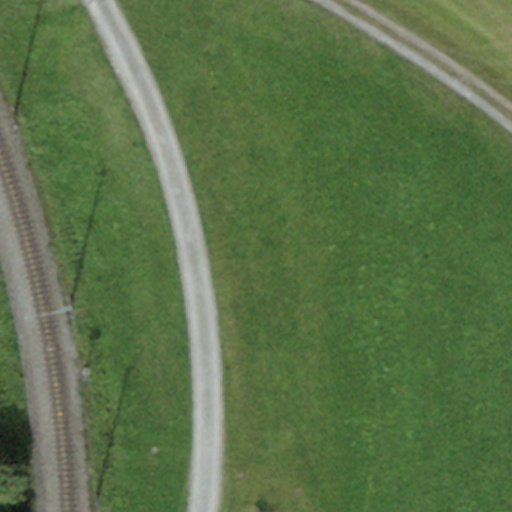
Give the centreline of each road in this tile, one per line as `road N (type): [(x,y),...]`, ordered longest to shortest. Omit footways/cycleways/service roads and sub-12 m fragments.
road 1 (track): [(97,0),(179,165),(211,362),(199,511)]
road 2 (track): [(511,121),(325,0)]
